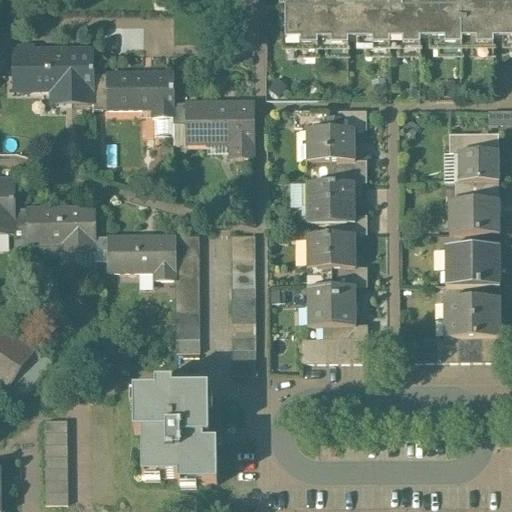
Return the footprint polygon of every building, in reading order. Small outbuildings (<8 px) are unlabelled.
[(511,10),(461,11),(404,13),(403,0),(389,0),(390,13),(285,13),(285,44),(303,44),(303,50),(317,50),(317,56),(318,56),(318,44),(332,44),(332,50),(348,50),(348,56),(350,56),(350,44),(373,43),(373,50),(389,50),(389,56),(390,56),(390,43),(404,43),(404,50),(420,50),(420,56),(422,56),(422,43),(446,43),(446,50),(461,50),(461,55),(462,55),(461,43),(476,42),(476,48),(493,48),(493,42),(511,42),(511,10)] [(93,51),(36,52),(36,48),(15,48),(15,90),(73,90),(73,106),(94,105),(94,90),(94,77),(93,51)] [(173,76),(94,77),(94,90),(108,90),(108,112),(156,112),(156,120),(174,120),(174,107),(173,76)] [(254,104),(186,105),(186,107),(187,127),(187,148),(232,148),(232,162),(254,162),(254,104)] [(187,127),(186,107),(174,107),(174,120),(174,127),(187,127)] [(511,113),(489,113),(489,127),(511,127),(511,113)] [(366,115),(338,115),(338,123),(329,123),(329,115),(294,115),(294,133),(306,133),(354,133),(354,134),(366,134),(366,115)] [(354,133),(306,133),(307,166),(327,166),(355,166),(355,164),(354,134),(354,133)] [(498,138),(449,138),(449,157),(458,157),(458,186),(498,186),(498,138)] [(355,164),(355,166),(327,166),(327,187),(355,187),(366,187),(366,164),(355,164)] [(0,237),(16,238),(16,231),(15,211),(14,179),(0,179),(0,237)] [(458,186),(455,186),(455,238),(477,238),(499,238),(498,186),(458,186)] [(327,187),(306,187),(307,226),(329,226),(329,239),(356,239),(366,239),(366,219),(355,219),(355,187),(327,187)] [(95,210),(30,211),(30,231),(30,249),(65,248),(65,245),(75,245),(75,256),(95,255),(95,242),(95,210)] [(30,231),(30,211),(15,211),(16,231),(30,231)] [(499,238),(477,238),(477,250),(499,250),(499,238)] [(329,239),(308,239),(309,274),(322,274),(356,273),(356,271),(356,239),(329,239)] [(175,240),(109,241),(109,255),(109,279),(155,278),(155,284),(175,284),(175,278),(175,265),(175,253),(175,240)] [(199,240),(175,240),(175,253),(199,253),(199,240)] [(255,240),(231,240),(231,253),(255,252),(255,240)] [(109,255),(109,241),(95,242),(95,255),(109,255)] [(477,250),(446,250),(446,290),(484,290),(500,290),(499,250),(477,250)] [(255,252),(231,253),(231,265),(255,265),(255,252)] [(199,253),(175,253),(175,265),(199,265),(199,253)] [(199,265),(175,265),(175,278),(199,278),(199,265)] [(255,265),(231,265),(231,278),(255,277),(255,265)] [(356,273),(322,274),(322,291),(356,291),(368,291),(368,271),(356,271),(356,273)] [(255,277),(231,278),(231,290),(255,290),(255,277)] [(199,278),(175,278),(175,284),(175,291),(199,291),(199,278)] [(255,290),(231,290),(231,302),(255,302),(255,290)] [(500,290),(484,290),(484,302),(500,302),(500,290)] [(199,291),(175,291),(175,304),(199,304),(199,291)] [(322,291),(308,291),(309,331),(331,331),(331,343),(364,343),(368,343),(368,331),(356,331),(356,291),(322,291)] [(303,292),(274,292),(274,306),(303,306),(303,292)] [(255,326),(255,302),(231,302),(232,327),(255,326)] [(484,302),(444,303),(444,342),(446,342),(459,342),(470,342),(482,342),(495,342),(500,342),(500,302),(484,302)] [(199,304),(175,304),(176,316),(199,316),(199,304)] [(200,329),(199,316),(176,316),(176,330),(200,329)] [(255,326),(232,327),(232,340),(256,340),(255,326)] [(0,389),(9,396),(37,354),(0,329),(0,389)] [(200,329),(176,330),(176,343),(200,342),(200,329)] [(256,340),(232,340),(232,353),(256,353),(256,340)] [(200,342),(176,343),(176,356),(200,355),(200,342)] [(446,366),(446,342),(444,342),(436,343),(436,366),(446,366)] [(459,366),(459,342),(446,342),(446,366),(459,366)] [(471,366),(470,342),(459,342),(459,366),(471,366)] [(483,366),(482,342),(470,342),(471,366),(483,366)] [(496,366),(495,342),(482,342),(483,366),(496,366)] [(327,343),(302,343),(302,367),(327,367),(327,343)] [(331,343),(327,343),(327,367),(339,367),(339,343),(331,343)] [(351,343),(339,343),(339,367),(351,367),(351,343)] [(364,367),(364,343),(351,343),(351,367),(364,367)] [(413,343),(400,343),(400,367),(413,367),(413,343)] [(424,343),(413,343),(413,367),(424,367),(424,343)] [(436,366),(436,343),(424,343),(424,367),(436,366)] [(256,353),(232,353),(232,366),(256,366),(256,353)] [(67,366),(52,372),(59,389),(74,382),(67,366)] [(256,366),(232,366),(232,380),(256,380),(256,366)] [(157,395),(135,395),(136,437),(143,437),(143,481),(179,481),(179,488),(217,488),(217,446),(209,446),(209,393),(173,393),(173,387),(157,387),(157,395)] [(68,437),(67,425),(45,425),(45,437),(68,437)] [(68,448),(68,437),(45,437),(45,448),(68,448)] [(68,448),(45,448),(45,461),(68,460),(68,448)] [(68,472),(68,460),(45,461),(45,473),(68,472)] [(68,472),(45,473),(45,485),(68,485),(68,472)] [(68,497),(68,485),(45,485),(45,497),(68,497)] [(69,509),(68,497),(45,497),(45,510),(69,509)]
